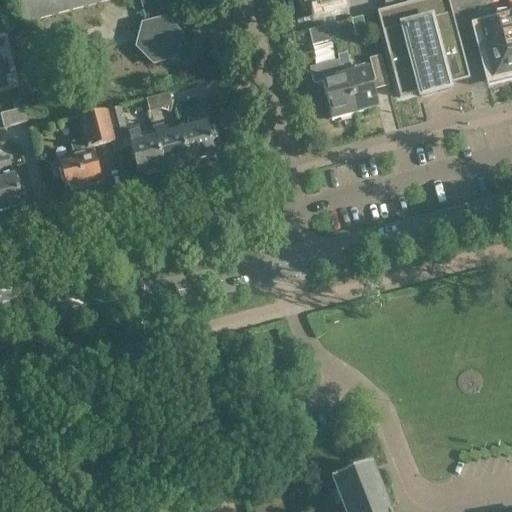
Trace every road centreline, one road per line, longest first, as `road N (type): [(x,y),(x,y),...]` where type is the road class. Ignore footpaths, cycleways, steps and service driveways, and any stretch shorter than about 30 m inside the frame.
road 1 (tertiary): [(296,263),(511,206)]
road 2 (tertiary): [(0,322),(213,283)]
road 3 (tertiary): [(213,283),(0,295)]
road 4 (residential): [(247,0),(283,173)]
